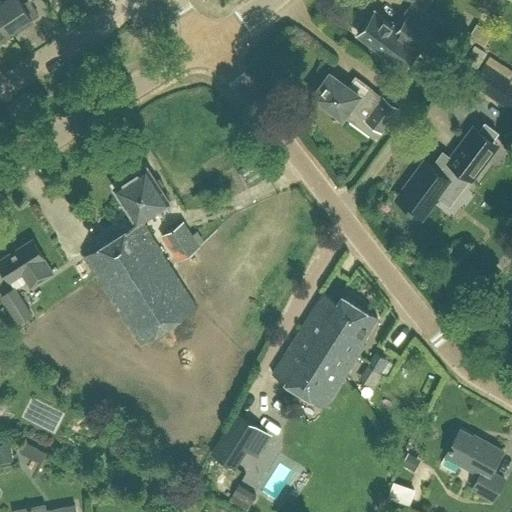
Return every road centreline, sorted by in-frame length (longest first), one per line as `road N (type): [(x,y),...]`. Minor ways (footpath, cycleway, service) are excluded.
road 1 (unclassified): [(511,398),(446,346),(207,43)]
road 2 (tertiary): [(0,173),(207,43)]
road 3 (residential): [(0,86),(132,0)]
